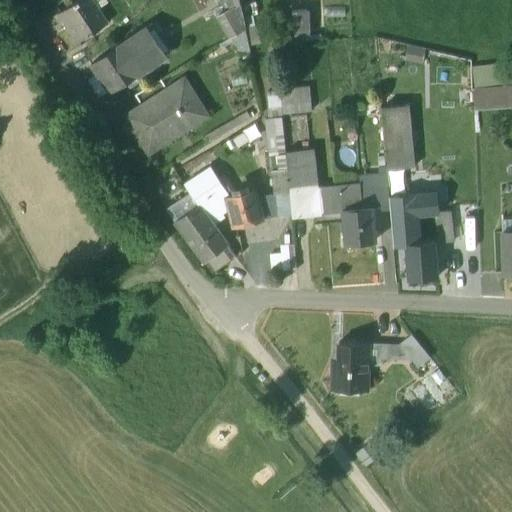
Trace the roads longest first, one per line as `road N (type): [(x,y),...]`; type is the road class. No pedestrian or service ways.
road 1 (residential): [(9,0),(208,300),(511,311)]
road 2 (track): [(0,331),(50,300),(118,284),(169,248)]
